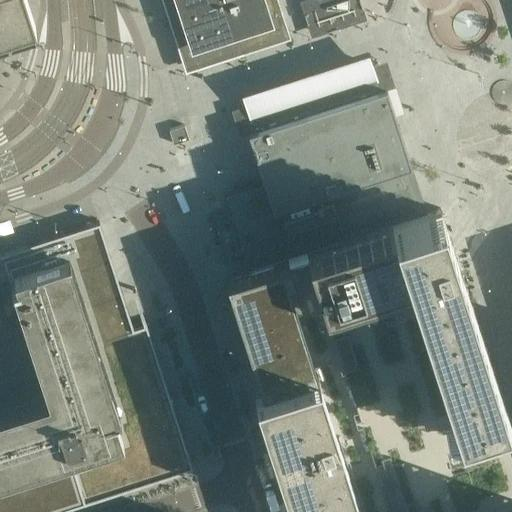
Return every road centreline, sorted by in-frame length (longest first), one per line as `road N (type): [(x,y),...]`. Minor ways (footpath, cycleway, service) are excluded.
road 1 (unclassified): [(87,149),(125,189),(174,266),(247,481)]
road 2 (tertiary): [(87,149),(113,92),(108,0)]
road 3 (tertiary): [(51,0),(53,41),(42,89),(0,136)]
